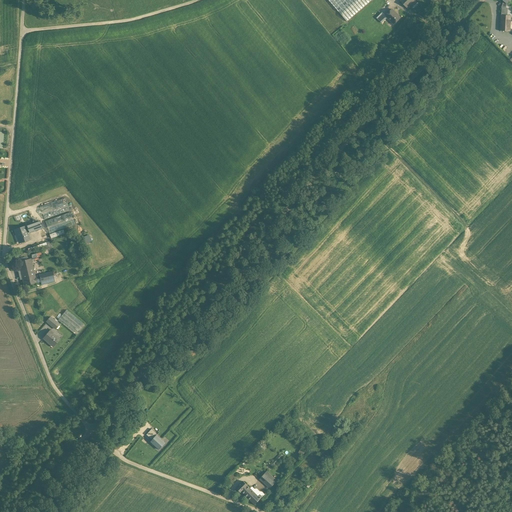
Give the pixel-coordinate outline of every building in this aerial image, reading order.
[(328,0),(339,12),(352,0),(328,0)] [(352,0),(339,12),(347,22),(372,0),(352,0)] [(401,0),(400,1),(406,8),(407,8),(412,3),(414,5),(418,1),(416,0),(401,0)] [(400,18),(392,9),(385,16),(394,25),(400,18)] [(511,16),(501,15),(500,31),(510,32),(511,16)] [(511,58),(510,60),(490,40),(476,53),(511,89),(511,58)] [(511,50),(505,43),(502,46),(511,55),(511,50)] [(65,198),(40,207),(44,219),(69,210),(65,198)] [(70,212),(45,221),(49,234),(63,229),(74,225),(70,212)] [(39,221),(33,223),(36,230),(42,228),(39,221)] [(33,223),(25,226),(27,233),(36,230),(33,223)] [(25,226),(14,230),(16,235),(17,234),(20,243),(30,239),(27,233),(25,226)] [(63,229),(49,234),(51,238),(64,234),(63,229)] [(88,234),(82,237),(85,243),(91,241),(88,234)] [(43,247),(44,250),(53,247),(51,240),(46,242),(48,246),(43,247)] [(32,266),(29,267),(28,259),(18,262),(20,269),(24,286),(40,282),(39,276),(35,277),(32,266)] [(52,272),(39,275),(40,282),(41,285),(55,282),(53,276),(52,272)] [(62,303),(64,305),(68,308),(71,304),(64,299),(61,302),(62,303)] [(62,303),(54,313),(56,315),(64,305),(62,303)] [(85,325),(66,310),(58,320),(76,336),(85,325)] [(57,323),(50,317),(46,322),(53,327),(57,323)] [(60,339),(50,331),(43,338),(46,341),(47,341),(54,346),(60,339)] [(345,426),(319,454),(326,460),(352,432),(345,426)] [(156,433),(152,429),(147,434),(151,439),(156,433)] [(165,443),(157,435),(150,442),(159,450),(165,443)] [(276,457),(270,464),(273,467),(280,460),(276,457)] [(267,471),(265,474),(267,476),(275,483),(277,480),(267,471)] [(267,476),(262,481),(270,488),(275,483),(267,476)] [(251,489),(243,481),(236,488),(241,493),(242,492),(255,505),(263,496),(260,494),(258,496),(254,492),(251,489)]
